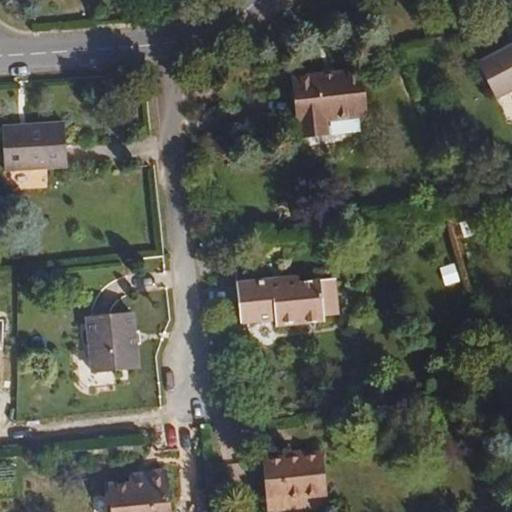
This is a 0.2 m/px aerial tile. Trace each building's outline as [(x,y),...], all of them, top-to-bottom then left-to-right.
[(511,49),(484,64),(503,99),(511,94),(511,49)] [(375,112),(369,66),(299,75),(303,122),(308,121),(310,139),(335,137),(334,117),(375,112)] [(74,168),(73,129),(10,128),(10,168),(74,168)] [(454,173),(447,174),(451,186),(457,185),(454,173)] [(468,202),(456,206),(461,220),(472,216),(468,202)] [(347,317),(344,280),(286,284),(285,277),(244,281),(248,324),(283,320),(284,328),(331,323),(330,318),(347,317)] [(149,364),(144,309),(87,314),(89,343),(68,345),(70,377),(71,380),(75,383),(81,388),(90,390),(115,388),(113,368),(149,364)] [(336,499),(332,455),(271,461),(275,511),(280,511),(311,509),(311,502),(336,499)] [(179,511),(175,471),(135,477),(136,486),(116,488),(118,511),(179,511)]
